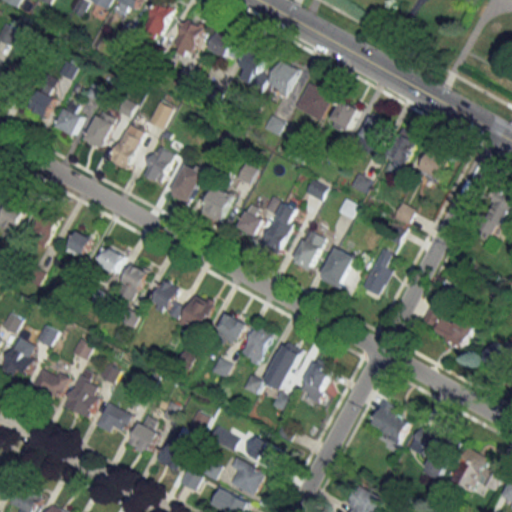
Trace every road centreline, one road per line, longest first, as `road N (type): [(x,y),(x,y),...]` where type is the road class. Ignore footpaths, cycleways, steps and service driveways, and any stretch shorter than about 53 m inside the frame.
road 1 (residential): [(511,426),(0,142)]
road 2 (residential): [(291,511),(497,134)]
road 3 (secondary): [(511,142),(256,0)]
road 4 (residential): [(162,511),(0,422)]
